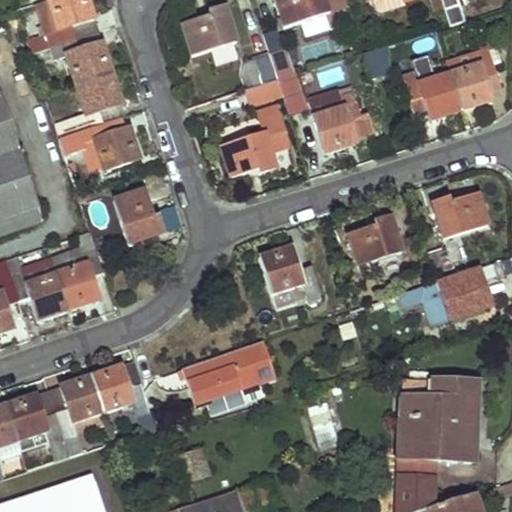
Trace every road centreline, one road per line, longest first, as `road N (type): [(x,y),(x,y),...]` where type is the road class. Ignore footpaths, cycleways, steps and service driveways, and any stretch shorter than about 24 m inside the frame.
road 1 (residential): [(211,233),(511,142)]
road 2 (residential): [(0,374),(127,331),(184,286),(211,233)]
road 3 (residential): [(147,0),(141,26),(211,233)]
